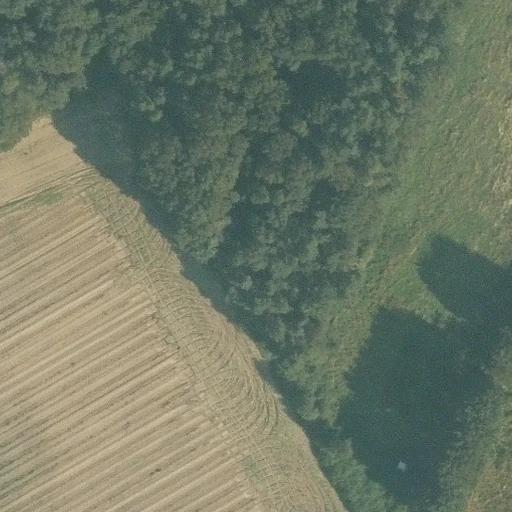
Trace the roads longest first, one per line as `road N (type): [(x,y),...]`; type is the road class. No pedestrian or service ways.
road 1 (track): [(362,511),(62,0)]
road 2 (track): [(0,133),(113,89)]
